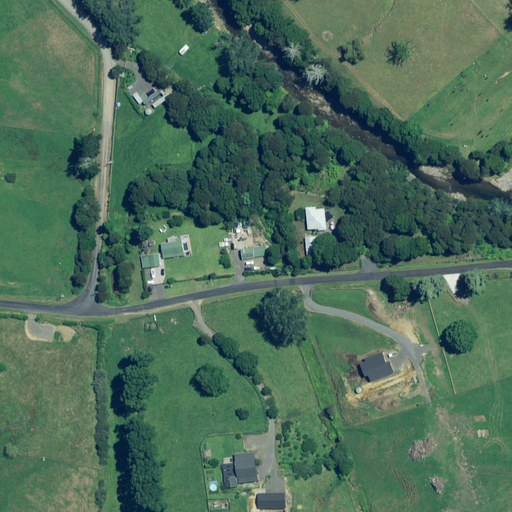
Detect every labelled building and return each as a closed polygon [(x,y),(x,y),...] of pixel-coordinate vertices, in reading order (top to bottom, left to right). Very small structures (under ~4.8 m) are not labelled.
[(315,209),(315,207),(305,208),(307,229),(318,228),(318,230),(326,229),(324,209),(315,209)] [(315,246),(314,236),(304,237),(305,247),(315,246)] [(184,255),(182,237),(168,239),(169,242),(161,243),(164,258),(184,255)] [(141,239),(142,246),(154,245),(153,238),(141,239)] [(265,255),(264,246),(239,249),(240,259),(265,255)] [(160,266),(159,254),(141,256),(143,268),(160,266)] [(235,483),(238,483),(257,480),(253,452),(233,455),(235,462),(221,464),(224,488),(236,486),(235,483)]
